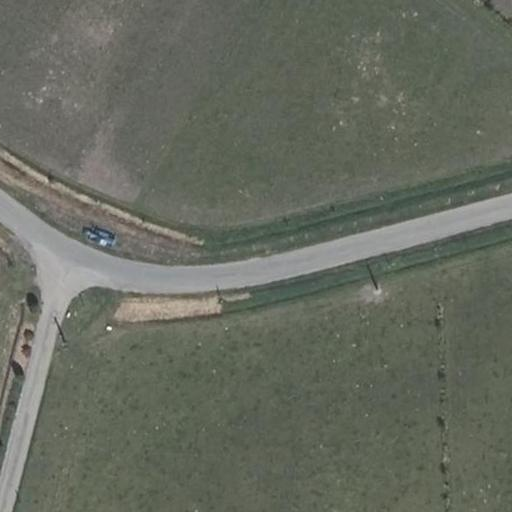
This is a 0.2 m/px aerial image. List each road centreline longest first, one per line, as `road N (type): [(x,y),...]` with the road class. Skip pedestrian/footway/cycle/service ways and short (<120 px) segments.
road 1 (tertiary): [(71,251),(125,273),(176,280),(244,275),(511,206)]
road 2 (unclassified): [(5,511),(71,251)]
